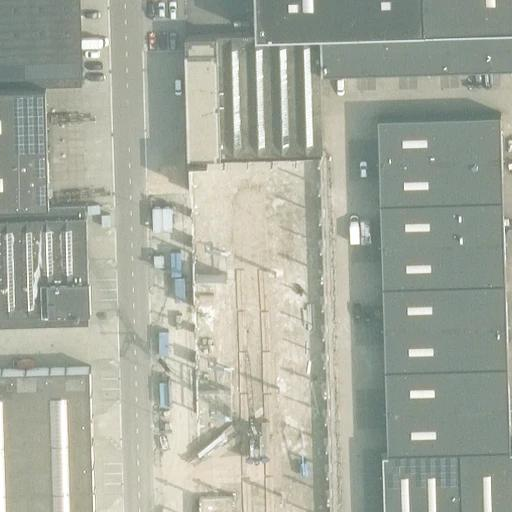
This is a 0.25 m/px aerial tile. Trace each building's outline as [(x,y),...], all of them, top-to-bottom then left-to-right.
[(0,0),(0,88),(46,87),(82,86),(82,73),(83,73),(80,0),(0,0)] [(255,0),(257,34),(426,29),(425,0),(255,0)] [(511,0),(425,0),(426,29),(511,26),(511,0)] [(511,68),(511,27),(320,33),(321,74),(511,68)] [(323,153),(321,74),(320,33),(257,35),(186,37),(186,52),(189,157),(323,153)] [(46,87),(0,88),(0,208),(51,207),(46,87)] [(511,511),(511,450),(507,450),(505,282),(503,199),(501,114),(378,118),(384,452),(379,452),(381,511),(511,511)] [(321,157),(190,161),(191,196),(193,278),(325,274),(321,157)] [(86,206),(51,207),(0,208),(0,328),(89,326),(89,314),(90,314),(87,218),(86,218),(86,206)] [(325,274),(193,278),(193,295),(194,323),(196,385),(196,393),(328,390),(325,274)] [(0,511),(95,511),(92,367),(0,369),(0,511)] [(328,390),(196,393),(197,406),(198,468),(199,497),(199,500),(331,496),(328,390)] [(331,511),(331,496),(199,500),(199,511),(331,511)]
